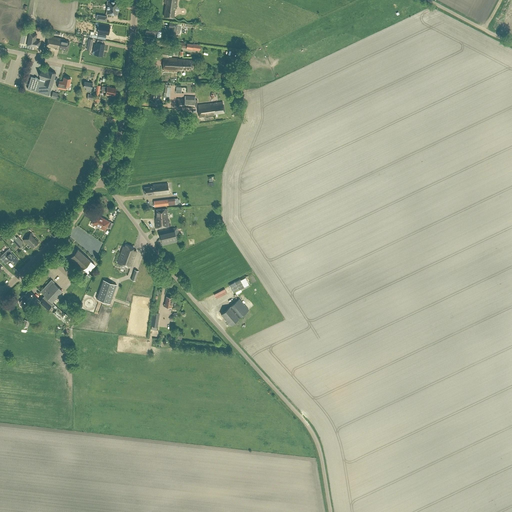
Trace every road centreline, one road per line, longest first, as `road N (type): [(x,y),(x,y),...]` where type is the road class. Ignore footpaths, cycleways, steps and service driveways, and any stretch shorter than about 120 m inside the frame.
road 1 (unclassified): [(328,511),(318,451),(298,412),(96,179)]
road 2 (tertiary): [(0,294),(70,224),(96,179)]
road 3 (unclassified): [(131,76),(0,48)]
